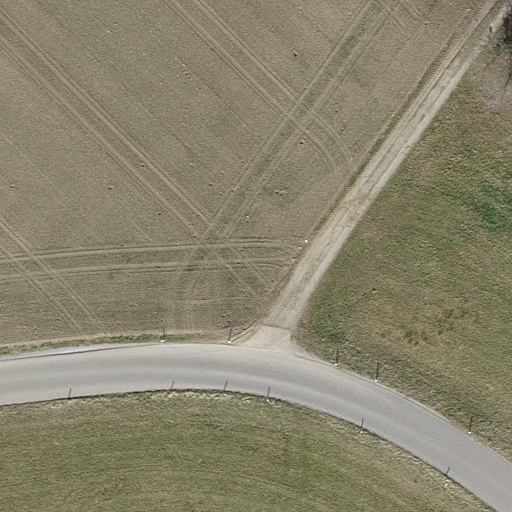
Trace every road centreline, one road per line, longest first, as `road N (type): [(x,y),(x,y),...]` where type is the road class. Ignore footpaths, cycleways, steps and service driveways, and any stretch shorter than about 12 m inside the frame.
road 1 (unclassified): [(0,386),(243,351),(433,438),(511,496)]
road 2 (track): [(243,351),(511,4)]
